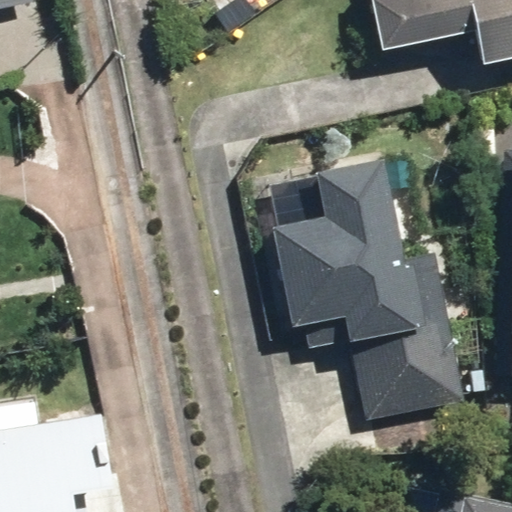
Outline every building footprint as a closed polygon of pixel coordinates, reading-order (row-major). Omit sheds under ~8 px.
[(0,0),(0,13),(34,6),(32,0),(0,0)] [(511,0),(364,0),(374,49),(472,29),(480,72),(511,66),(511,0)] [(511,376),(511,154),(500,154),(493,376),(511,376)] [(320,221),(261,228),(272,325),(335,318),(338,332),(342,331),(358,418),(456,400),(429,255),(397,261),(381,161),(312,172),(320,221)] [(108,511),(95,415),(0,427),(0,511),(108,511)] [(511,511),(511,498),(444,484),(438,511),(511,511)]
